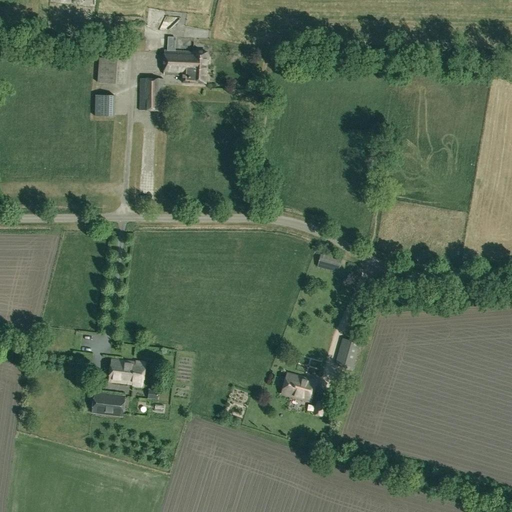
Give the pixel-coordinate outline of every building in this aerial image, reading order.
[(206,83),(207,52),(193,51),(193,52),(175,51),(175,38),(168,38),(168,51),(165,51),(164,75),(182,76),(182,82),(206,83)] [(99,57),(98,81),(125,84),(127,59),(99,57)] [(163,110),(163,78),(140,78),(139,110),(163,110)] [(115,95),(95,95),(95,117),(115,117),(115,95)] [(156,180),(144,181),(144,194),(157,193),(156,180)] [(338,272),(341,259),(321,254),(317,266),(338,272)] [(344,338),(336,365),(352,369),(359,343),(344,338)] [(142,385),(145,363),(143,363),(144,362),(135,361),(135,362),(111,359),(108,381),(133,384),(133,385),(141,386),(141,385),(142,385)] [(316,381),(287,373),(281,393),(310,401),(316,381)] [(148,389),(147,397),(157,399),(158,391),(148,389)] [(94,392),(92,412),(122,416),(124,396),(94,392)] [(317,401),(314,414),(321,416),(325,403),(317,401)]
